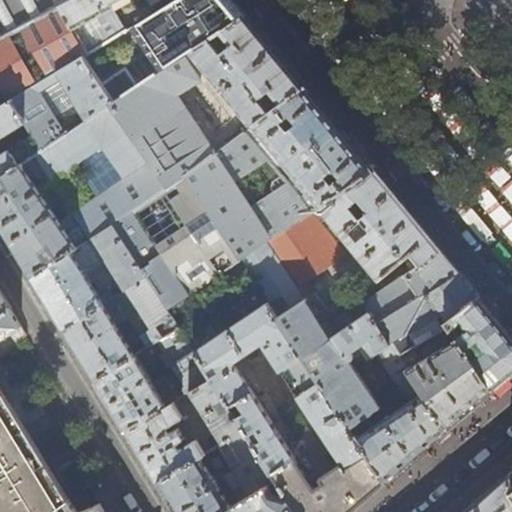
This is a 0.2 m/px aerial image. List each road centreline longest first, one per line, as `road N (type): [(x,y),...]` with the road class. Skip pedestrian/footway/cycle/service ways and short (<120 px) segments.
road 1 (primary): [(280,0),(511,288)]
road 2 (residential): [(0,263),(152,511)]
road 3 (primary): [(511,133),(406,4)]
road 4 (residential): [(511,419),(404,511)]
